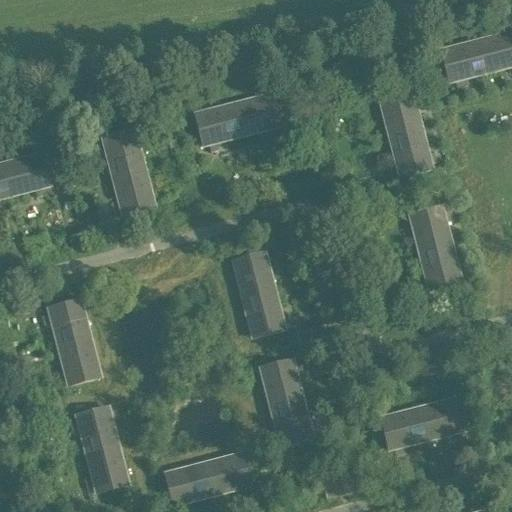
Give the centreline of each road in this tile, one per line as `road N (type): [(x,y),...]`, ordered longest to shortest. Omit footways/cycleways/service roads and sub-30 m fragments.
road 1 (residential): [(511,318),(379,351),(360,338),(330,215),(310,204),(0,284)]
road 2 (residential): [(340,511),(511,465)]
